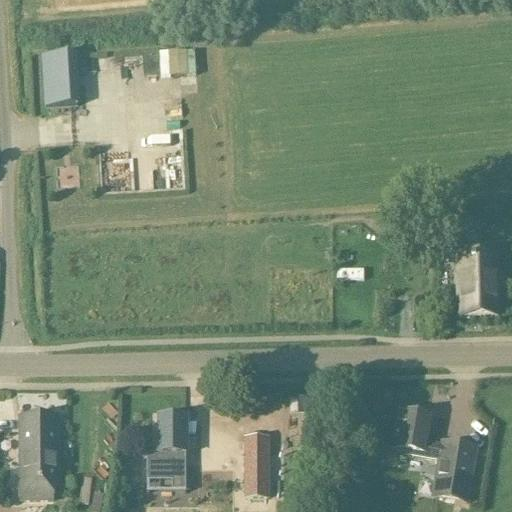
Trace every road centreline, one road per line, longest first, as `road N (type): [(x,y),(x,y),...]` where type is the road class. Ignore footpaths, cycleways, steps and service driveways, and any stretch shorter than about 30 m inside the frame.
road 1 (tertiary): [(511,356),(14,367)]
road 2 (unclassified): [(14,367),(0,63)]
